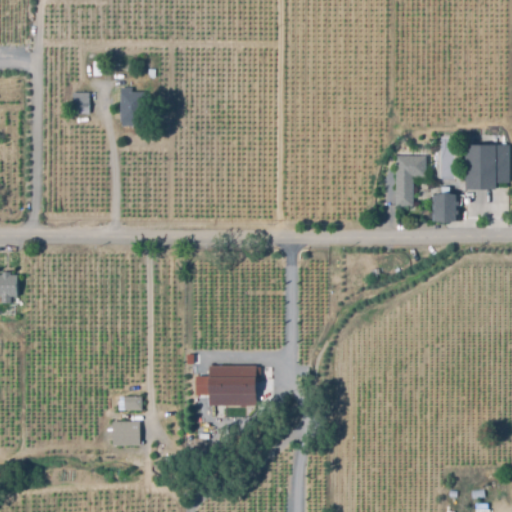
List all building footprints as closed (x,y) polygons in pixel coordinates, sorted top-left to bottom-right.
[(136,127),(120,127),(120,88),(131,88),(131,92),(143,92),(143,95),(149,95),(149,101),(143,101),(143,112),(136,112),(136,127)] [(89,114),(72,114),(72,93),(89,93),(89,114)] [(465,190),(463,146),(507,145),(509,183),(494,183),(495,189),(465,190)] [(411,206),(395,207),(395,156),(424,156),(425,177),(411,177),(411,206)] [(458,221),(432,221),(432,199),(428,199),(428,185),(448,185),(458,195),(458,221)] [(1,302),(1,296),(0,296),(0,278),(17,278),(17,296),(10,297),(11,302),(1,302)] [(207,363),(254,363),(254,404),(207,404),(207,363)] [(123,412),(123,397),(141,397),(141,412),(123,412)] [(111,420),(137,420),(137,445),(111,445),(111,420)]
